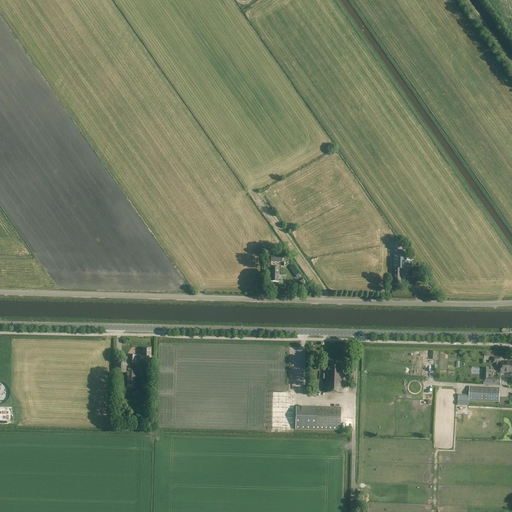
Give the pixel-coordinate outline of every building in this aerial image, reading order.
[(403,250),(400,250),(400,254),(394,254),(393,277),(394,277),(394,285),(400,285),(401,280),(402,280),(402,269),(412,270),(412,259),(410,259),(408,255),(403,254),(403,250)] [(279,266),(271,266),(270,277),(271,277),(271,282),(278,282),(278,275),(279,275),(279,266)] [(151,349),(143,349),(143,356),(139,356),(139,355),(131,355),(131,363),(151,364),(151,356),(150,356),(151,349)] [(501,358),(493,358),(493,363),(496,363),(496,365),(498,365),(498,363),(501,363),(501,373),(511,373),(511,361),(501,361),(501,358)] [(126,363),(113,363),(113,373),(126,373),(126,363)] [(343,366),(326,365),(325,393),(342,394),(343,366)] [(483,385),(500,385),(501,378),(489,378),(489,368),(484,368),(483,385)] [(136,372),(128,371),(127,387),(135,387),(136,372)] [(500,388),(470,387),(469,402),(499,403),(500,388)] [(341,408),(296,407),(296,430),(340,431),(341,408)]
